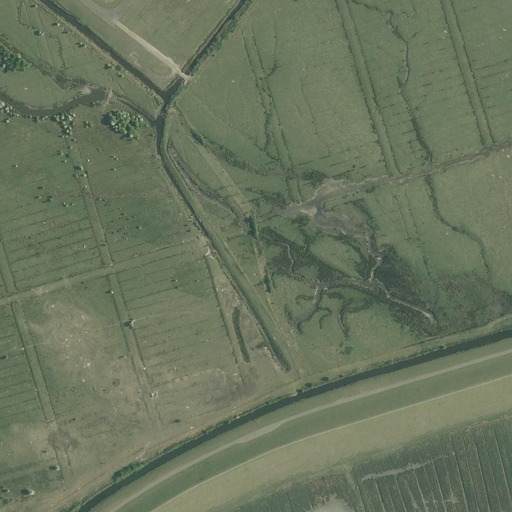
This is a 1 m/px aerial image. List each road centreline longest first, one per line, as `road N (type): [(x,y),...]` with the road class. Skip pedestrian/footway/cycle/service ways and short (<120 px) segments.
road 1 (track): [(485,327),(302,381),(123,462),(49,511)]
road 2 (track): [(511,351),(234,442),(110,511)]
